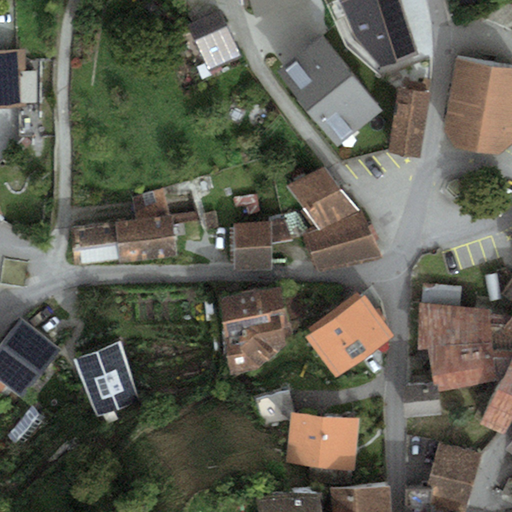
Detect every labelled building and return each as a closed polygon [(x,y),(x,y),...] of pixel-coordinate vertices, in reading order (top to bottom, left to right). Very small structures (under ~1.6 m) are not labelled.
[(323,0),(348,51),(420,16),(412,0),(397,0),(389,4),(387,0),(323,0)] [(220,10),(189,24),(207,67),(239,53),(220,10)] [(319,35),(275,71),(339,146),(382,109),(319,35)] [(24,50),(0,50),(0,106),(25,106),(24,50)] [(511,69),(458,60),(443,131),(456,148),(498,152),(511,142),(511,69)] [(429,96),(402,91),(389,151),(417,157),(429,96)] [(325,167),(285,186),(315,225),(358,210),(325,167)] [(162,188),(132,199),(133,212),(167,210),(162,188)] [(216,211),(204,212),(206,229),(218,227),(216,211)] [(361,213),(307,232),(318,269),(382,258),(361,213)] [(172,215),(115,223),(119,261),(176,255),(172,215)] [(284,220),(271,222),(271,242),(293,238),(284,220)] [(271,222),(235,225),(235,269),(270,269),(271,242),(271,222)] [(115,223),(71,229),(75,265),(119,261),(115,223)] [(462,287),(419,282),(418,348),(431,347),(433,355),(510,349),(511,349),(511,313),(491,314),(491,309),(460,307),(462,287)] [(280,287),(221,298),(229,375),(255,368),(286,343),(284,337),(293,335),(290,318),(286,319),(280,287)] [(364,296),(306,339),(337,377),(393,335),(364,296)] [(0,342),(0,382),(4,386),(23,398),(61,349),(21,317),(0,342)] [(121,341),(74,359),(96,416),(137,400),(121,341)] [(510,349),(433,355),(436,388),(497,381),(510,349)] [(511,421),(511,349),(510,349),(497,381),(500,382),(481,420),(506,433),(511,421)] [(433,384),(403,386),(405,417),(436,414),(433,384)] [(289,391),(255,400),(261,419),(294,410),(289,391)] [(294,412),(322,411),(322,401),(294,401),(294,412)] [(31,407),(8,434),(20,445),(43,418),(31,407)] [(359,419),(291,412),(286,461),(315,467),(315,481),(340,482),(354,481),(359,419)] [(481,456),(440,444),(427,490),(424,501),(435,504),(463,511),(481,456)] [(502,493),(511,496),(511,478),(508,478),(502,493)] [(388,511),(388,488),(329,488),(330,496),(331,511),(388,511)] [(427,490),(405,489),(405,511),(435,511),(435,504),(424,501),(427,490)] [(318,493),(258,497),(259,511),(319,511),(319,497),(318,493)] [(331,511),(330,496),(319,497),(319,511),(331,511)]
